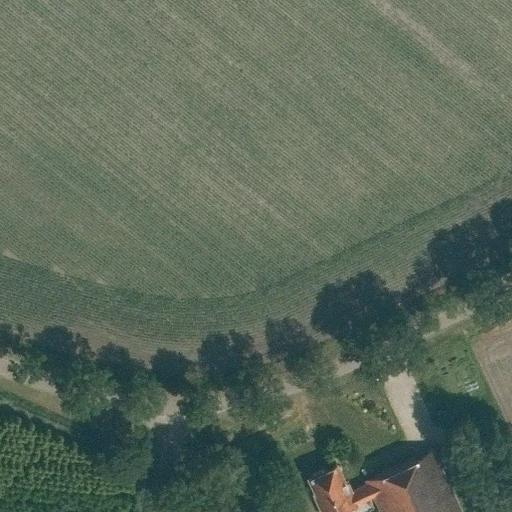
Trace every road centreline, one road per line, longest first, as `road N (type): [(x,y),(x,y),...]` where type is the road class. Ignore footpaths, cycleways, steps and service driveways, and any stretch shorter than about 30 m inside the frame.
road 1 (unclassified): [(172,413),(317,379),(511,289)]
road 2 (unclassified): [(172,413),(58,389),(0,365)]
